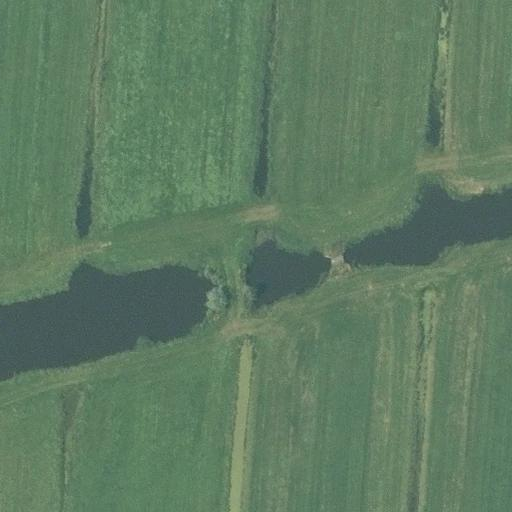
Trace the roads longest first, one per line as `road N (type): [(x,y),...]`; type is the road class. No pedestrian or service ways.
road 1 (track): [(511,260),(343,303),(335,238),(341,175)]
road 2 (track): [(234,329),(0,399)]
road 3 (track): [(343,303),(234,329),(238,212)]
